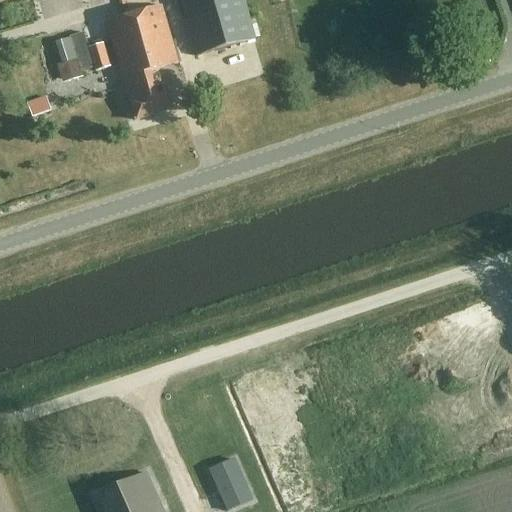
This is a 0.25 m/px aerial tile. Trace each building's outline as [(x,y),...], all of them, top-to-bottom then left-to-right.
[(254,41),(242,0),(178,0),(195,58),(254,41)] [(160,7),(127,16),(131,30),(128,30),(153,116),(171,111),(159,70),(177,64),(160,7)] [(131,30),(127,16),(105,23),(134,122),(153,116),(128,30),(131,30)] [(162,511),(146,475),(96,497),(103,511),(162,511)] [(236,511),(220,475),(194,486),(203,506),(205,511),(236,511)]
